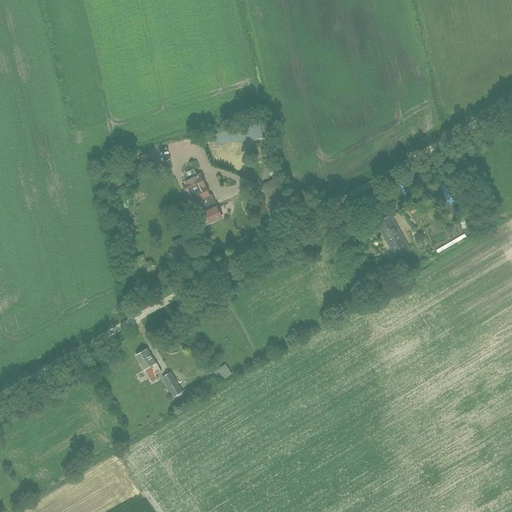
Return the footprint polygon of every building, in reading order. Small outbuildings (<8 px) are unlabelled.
[(214,134),(216,144),(245,142),(250,145),(252,146),(256,140),(264,138),(261,124),(214,134)] [(192,170),(197,168),(194,161),(189,163),(190,166),(191,170),(192,170)] [(192,204),(197,216),(202,227),(222,218),(212,194),(210,195),(201,175),(182,183),(192,204)] [(376,224),(387,242),(396,259),(409,251),(403,240),(401,241),(397,235),(400,233),(390,216),(376,224)] [(196,255),(190,238),(177,244),(183,260),(196,255)] [(148,275),(154,274),(156,267),(151,261),(146,262),(144,256),(132,258),(136,281),(148,278),(148,275)] [(357,282),(372,274),(367,267),(353,275),(357,282)] [(155,364),(147,350),(135,357),(144,371),(144,370),(152,383),(158,379),(156,375),(161,371),(156,363),(155,364)] [(174,397),(183,392),(172,372),(162,377),(174,397)]
